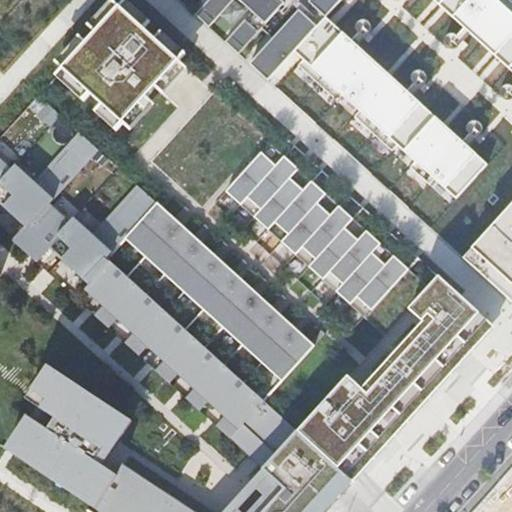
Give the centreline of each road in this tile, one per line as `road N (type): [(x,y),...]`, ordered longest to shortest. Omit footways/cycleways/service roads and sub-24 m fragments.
road 1 (residential): [(168,0),(511,317)]
road 2 (residential): [(511,411),(420,511)]
